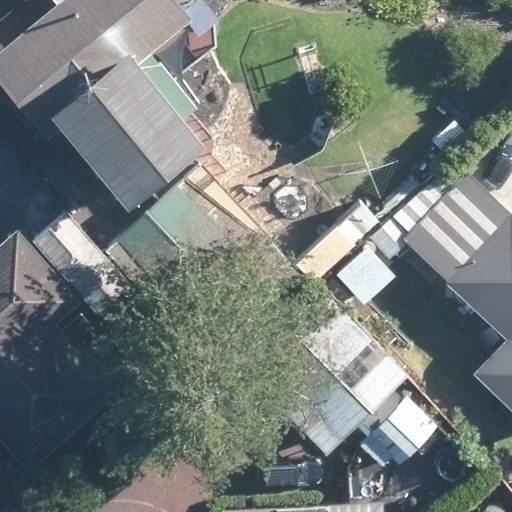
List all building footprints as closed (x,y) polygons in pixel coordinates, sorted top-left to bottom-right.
[(180,9),(173,0),(53,0),(0,45),(0,80),(43,130),(56,120),(120,195),(194,133),(177,112),(185,105),(191,101),(170,75),(145,46),(184,13),(180,9)] [(443,147),(463,128),(450,116),(431,135),(443,147)] [(511,211),(469,171),(463,165),(449,179),(434,166),(370,233),(389,252),(405,236),(503,328),(468,365),(511,406),(511,211)] [(179,297),(233,249),(170,177),(115,225),(179,297)] [(310,276),(374,215),(356,197),(348,204),(337,214),(291,258),(310,276)] [(30,234),(34,237),(96,307),(127,280),(61,205),(30,234)] [(74,295),(28,243),(11,226),(0,236),(0,434),(25,463),(108,388),(47,320),(74,295)] [(323,446),(399,366),(324,294),(246,372),(323,446)] [(395,456),(430,417),(400,390),(365,429),(395,456)] [(185,414),(146,447),(167,472),(206,437),(185,414)] [(219,505),(219,511),(375,511),(375,496),(328,497),(328,511),(318,511),(319,502),(219,505)]
